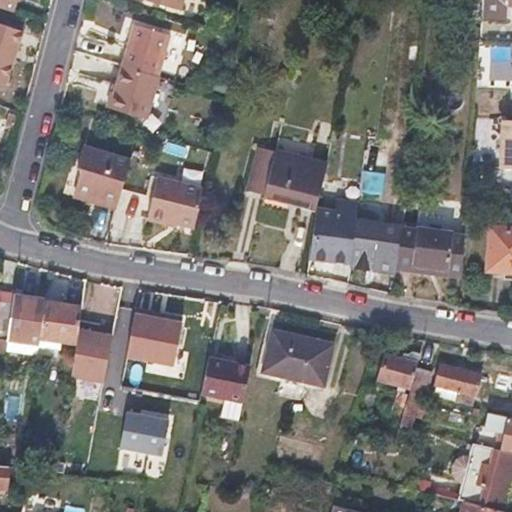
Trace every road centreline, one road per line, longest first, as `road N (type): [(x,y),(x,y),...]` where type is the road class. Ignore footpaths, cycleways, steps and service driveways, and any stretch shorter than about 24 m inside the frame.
road 1 (residential): [(4,238),(101,264),(511,333)]
road 2 (residential): [(68,0),(4,238)]
